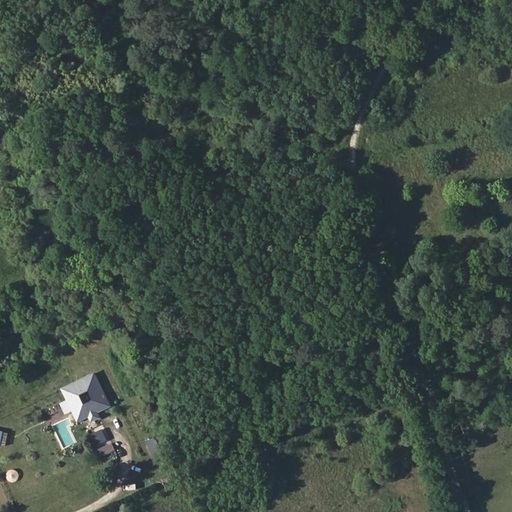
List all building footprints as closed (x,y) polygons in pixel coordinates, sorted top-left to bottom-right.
[(411,309),(414,318),(423,314),(420,305),(411,309)] [(92,421),(101,417),(99,412),(112,406),(98,372),(62,387),(77,422),(90,417),(92,421)] [(0,445),(6,447),(10,432),(0,430),(0,445)] [(94,442),(107,439),(105,430),(92,433),(94,442)] [(102,458),(117,451),(112,441),(97,448),(102,458)]
